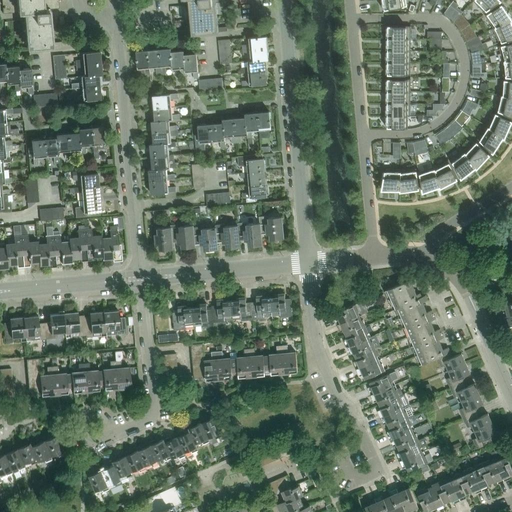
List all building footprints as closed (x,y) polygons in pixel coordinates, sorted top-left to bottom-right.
[(1,0),(3,14),(23,12),(24,21),(27,20),(29,49),(51,47),(48,19),(50,19),(50,10),(59,9),(58,1),(62,0),(61,0),(1,0)] [(188,0),(189,6),(192,5),(195,34),(216,32),(213,3),(215,3),(214,0),(188,0)] [(384,9),(384,10),(405,7),(403,0),(382,0),(383,3),(382,4),(383,9),(384,9)] [(501,1),(501,0),(500,0),(474,0),(473,1),(484,12),(492,7),(500,2),(501,1)] [(493,28),(511,21),(511,20),(511,18),(502,4),(487,14),(485,16),(493,28)] [(449,18),(455,9),(450,5),(444,14),(449,18)] [(457,26),(461,31),(470,24),(466,20),(457,26)] [(511,21),(493,28),(492,29),(499,43),(511,39),(511,21)] [(387,41),(410,41),(410,26),(387,26),(387,32),(386,32),(386,37),(387,37),(387,41)] [(467,41),(476,37),(474,31),(464,36),(467,41)] [(242,50),(267,48),(266,36),(249,38),(249,44),(242,45),(242,50)] [(476,37),(467,41),(469,47),(479,42),(476,37)] [(387,53),(410,53),(410,46),(410,41),(387,41),(387,44),(386,44),(386,50),(387,50),(387,53)] [(502,61),(511,60),(511,42),(499,46),(502,61)] [(171,52),(171,48),(159,50),(161,74),(166,74),(165,67),(172,66),(171,52)] [(264,60),(268,59),(267,48),(242,50),(243,55),(250,54),(251,61),(264,60)] [(159,50),(148,51),(149,68),(156,67),(156,75),(161,74),(159,50)] [(148,51),(136,52),(137,69),(145,68),(145,76),(150,75),(149,68),(148,51)] [(185,72),(184,55),(184,51),(171,52),(172,66),(172,69),(180,69),(181,76),(185,76),(185,72)] [(76,66),(101,64),(99,52),(82,54),(83,61),(76,61),(76,66)] [(387,65),(410,65),(410,53),(387,53),(387,56),(386,56),(386,62),(387,62),(387,65)] [(196,54),(184,55),(185,72),(193,71),(194,79),(199,78),(196,54)] [(264,60),(251,61),(247,61),(247,68),(240,68),(241,73),(248,73),(265,71),(264,60)] [(511,60),(502,61),(501,61),(503,77),(511,77),(511,60)] [(98,76),(102,76),(101,64),(76,66),(77,71),(84,70),(84,76),(84,77),(98,76)] [(387,75),(410,75),(410,65),(387,65),(387,68),(386,68),(386,74),(387,74),(387,75)] [(20,88),(19,70),(18,67),(6,68),(7,81),(6,81),(7,85),(14,84),(15,92),(16,92),(20,91),(20,88)] [(29,94),(33,94),(31,69),(19,70),(20,88),(28,87),(29,94)] [(265,71),(248,73),(248,80),(241,81),(242,86),(266,83),(265,71)] [(99,87),(98,76),(84,77),(84,76),(81,77),(82,84),(74,84),(75,89),(82,89),(99,87)] [(387,94),(410,94),(410,84),(410,80),(410,79),(400,79),(389,79),(387,79),(387,85),(386,85),(386,90),(387,90),(387,94)] [(503,95),(511,98),(511,80),(504,80),(500,80),(500,84),(504,85),(503,95)] [(100,100),(99,87),(82,89),(83,96),(75,97),(76,102),(100,100)] [(479,97),(481,91),(480,90),(472,88),(470,94),(479,97)] [(153,96),(154,109),(171,107),(170,99),(178,99),(178,94),(153,96)] [(387,106),(410,106),(410,94),(387,94),(387,97),(386,97),(386,103),(387,103),(387,106)] [(495,110),(511,117),(511,98),(503,95),(499,95),(497,104),(495,110)] [(465,105),(475,110),(478,104),(468,100),(465,105)] [(387,118),(408,118),(408,116),(410,116),(410,106),(387,106),(387,109),(385,109),(385,114),(387,115),(387,118)] [(154,109),(155,121),(169,120),(180,119),(180,114),(172,115),(171,107),(154,109)] [(0,109),(0,122),(6,122),(6,115),(13,114),(13,109),(0,109)] [(470,115),(469,115),(462,111),(459,115),(466,120),(470,115)] [(257,113),(259,130),(259,137),(264,137),(264,130),(271,129),(269,112),(257,113)] [(511,120),(495,113),(493,112),(487,126),(503,138),(504,138),(511,120)] [(244,118),(246,135),(247,138),(251,138),(251,131),(259,130),(257,113),(244,114),(244,118)] [(244,118),(234,119),(236,143),(241,143),(240,135),(246,135),(244,118)] [(385,121),(385,126),(387,127),(387,128),(396,128),(407,128),(408,118),(387,118),(387,121),(385,121)] [(224,137),(231,136),(231,144),(236,143),(234,119),(222,120),(222,123),(224,137)] [(169,127),(169,120),(155,121),(152,121),(153,133),(177,130),(177,126),(169,127)] [(455,120),(450,124),(459,132),(463,128),(455,120)] [(6,122),(0,122),(0,135),(4,135),(4,136),(19,134),(18,129),(10,130),(9,122),(6,122)] [(210,124),(212,142),(219,141),(220,148),(225,148),(224,137),(222,123),(210,124)] [(204,143),(212,142),(210,124),(197,126),(198,135),(195,135),(194,135),(196,151),(205,150),(204,143)] [(503,138),(487,126),(486,125),(478,139),(479,141),(492,152),(493,153),(503,138)] [(103,127),(92,128),(93,145),(94,159),(99,158),(98,149),(105,149),(103,127)] [(86,146),(93,145),(92,128),(79,129),(79,133),(81,150),(81,154),(86,153),(86,146)] [(441,132),(448,140),(453,137),(446,128),(441,132)] [(177,130),(153,133),(154,144),(171,142),(170,136),(178,136),(177,130)] [(79,133),(68,134),(70,159),(75,158),(75,151),(81,150),(79,133)] [(56,135),(56,139),(57,139),(58,152),(59,152),(65,152),(65,159),(70,159),(68,134),(56,135)] [(5,142),(4,136),(4,135),(0,135),(0,146),(13,146),(12,141),(5,142)] [(56,139),(44,140),(46,157),(54,156),(55,164),(60,163),(59,152),(58,152),(57,139),(56,139)] [(39,158),(46,157),(44,140),(32,141),(32,148),(33,158),(34,165),(39,165),(39,158)] [(464,151),(476,167),(476,168),(477,169),(490,154),(476,142),(475,140),(464,151)] [(150,144),(151,157),(168,155),(168,148),(175,147),(175,142),(171,142),(154,144),(150,144)] [(0,146),(0,158),(6,158),(6,151),(13,150),(13,146),(0,146)] [(461,153),(451,160),(461,179),(476,167),(464,151),(464,150),(461,153)] [(169,163),(168,155),(151,157),(153,169),(153,170),(166,168),(166,169),(177,168),(177,163),(169,163)] [(0,171),(4,171),(3,163),(11,162),(10,157),(6,158),(0,158),(0,171)] [(247,173),(265,171),(263,158),(239,160),(239,166),(246,165),(247,173)] [(457,179),(448,161),(434,168),(440,186),(440,188),(457,179)] [(440,186),(434,168),(434,167),(419,172),(422,192),(440,186)] [(167,175),(166,169),(166,168),(153,170),(153,169),(149,170),(150,181),(167,180),(175,179),(174,175),(167,175)] [(401,170),(400,190),(400,191),(419,189),(416,168),(401,170)] [(381,190),(400,190),(401,170),(401,169),(385,169),(384,173),(383,173),(382,177),(382,178),(383,179),(381,190)] [(5,178),(4,171),(0,171),(0,183),(1,183),(1,184),(13,183),(12,178),(5,178)] [(265,171),(247,173),(240,173),(240,178),(248,177),(248,185),(266,184),(265,171)] [(82,188),(99,186),(97,173),(86,174),(73,176),(73,181),(81,180),(82,188)] [(168,188),(167,180),(150,181),(151,194),(176,192),(175,187),(168,188)] [(0,183),(0,195),(2,195),(10,194),(9,190),(2,190),(1,184),(1,183),(0,183)] [(266,184),(248,185),(249,193),(242,194),(242,199),(247,198),(256,197),(267,196),(266,184)] [(83,200),(100,199),(99,186),(82,188),(74,188),(74,193),(82,192),(83,200)] [(2,195),(0,195),(0,211),(12,210),(11,201),(8,201),(8,194),(2,195)] [(101,216),(100,199),(83,200),(83,208),(76,209),(77,218),(101,216)] [(170,209),(153,210),(153,217),(170,216),(170,209)] [(259,224),(262,245),(261,235),(270,234),(270,239),(284,238),(282,217),(268,218),(268,216),(259,217),(259,224)] [(237,224),(240,247),(239,241),(246,241),(246,246),(262,245),(259,224),(246,225),(246,223),(237,224)] [(180,224),(170,225),(173,249),(172,243),(181,242),(182,248),(195,247),(195,245),(193,228),(193,225),(180,227),(180,224)] [(215,228),(217,249),(217,243),(226,243),(226,248),(240,247),(237,224),(237,226),(224,227),(224,225),(215,226),(215,228)] [(159,250),(173,249),(170,225),(170,227),(154,229),(156,245),(159,244),(159,250)] [(204,250),(217,249),(215,228),(202,229),(202,227),(193,228),(195,245),(203,245),(204,250)] [(102,256),(103,260),(101,236),(92,237),(92,230),(89,230),(85,231),(86,249),(93,248),(94,257),(102,256)] [(70,239),(72,263),(72,262),(72,259),(81,258),(80,249),(86,249),(85,231),(79,231),(78,231),(79,239),(70,239)] [(101,236),(103,260),(113,259),(112,250),(119,250),(117,231),(116,231),(110,231),(111,239),(102,239),(102,236),(101,236)] [(39,262),(39,265),(40,265),(38,245),(38,242),(29,243),(28,236),(21,237),(23,255),(29,254),(30,263),(39,262)] [(61,255),(62,263),(72,263),(70,239),(69,239),(69,242),(61,243),(61,236),(59,236),(53,237),(55,255),(61,255)] [(6,245),(8,268),(8,265),(17,264),(16,255),(23,255),(21,237),(14,237),(15,244),(6,245)] [(38,245),(40,265),(49,264),(48,256),(55,255),(53,237),(47,237),(46,237),(47,244),(38,245)] [(468,241),(473,251),(479,248),(474,238),(468,241)] [(416,295),(411,281),(410,280),(384,291),(393,310),(395,309),(419,365),(437,358),(450,352),(448,348),(443,350),(439,339),(444,337),(442,334),(443,334),(442,332),(441,332),(440,329),(435,331),(431,321),(435,318),(434,315),(434,313),(433,313),(432,310),(427,312),(422,302),(427,300),(424,291),(416,295)] [(284,299),(283,294),(277,294),(278,297),(270,298),(271,315),(279,315),(280,318),(292,317),(290,299),(284,299)] [(262,299),(262,296),(255,296),(256,303),(251,303),(252,320),(264,319),(264,316),(271,315),(270,298),(262,299)] [(245,304),(245,297),(238,298),(238,301),(230,302),(232,319),(240,318),(240,321),(252,320),(251,303),(245,304)] [(223,302),(223,299),(216,300),(217,306),(211,307),(211,310),(213,324),(225,323),(225,319),(232,319),(230,302),(223,302)] [(213,327),(213,324),(211,310),(206,310),(206,304),(199,305),(200,308),(192,308),(193,326),(201,325),(201,328),(213,327)] [(336,312),(340,324),(360,315),(355,304),(336,312)] [(178,312),(172,313),(174,331),(186,330),(185,326),(193,326),(192,308),(184,309),(183,306),(177,306),(178,312)] [(117,310),(103,312),(105,332),(111,331),(111,336),(125,334),(125,325),(124,318),(118,318),(117,310)] [(78,320),(77,312),(63,314),(65,333),(65,337),(71,337),(71,332),(79,331),(79,336),(85,336),(84,321),(83,319),(78,320)] [(89,321),(84,321),(85,336),(85,338),(92,337),(92,333),(99,332),(100,337),(106,336),(105,332),(103,312),(89,313),(89,321)] [(50,323),(44,323),(46,339),(57,338),(57,334),(65,333),(63,314),(49,315),(50,323)] [(340,324),(345,335),(365,326),(360,315),(340,324)] [(46,339),(44,323),(38,324),(37,316),(23,317),(26,341),(35,340),(46,339)] [(9,323),(4,323),(6,343),(13,342),(12,338),(20,337),(21,341),(26,341),(23,317),(9,319),(9,323)] [(132,317),(124,318),(125,325),(133,325),(132,317)] [(345,335),(350,346),(370,337),(365,326),(345,335)] [(178,333),(174,334),(159,335),(159,342),(175,341),(178,340),(178,333)] [(350,346),(355,357),(375,348),(370,337),(350,346)] [(284,373),(281,346),(276,347),(277,354),(269,355),(269,356),(271,374),(271,375),(284,373)] [(281,346),(284,373),(297,372),(295,353),(287,353),(287,346),(281,346)] [(355,357),(360,368),(379,359),(375,348),(355,357)] [(251,376),(249,349),(243,350),(244,357),(236,358),(236,359),(238,372),(238,378),(251,376)] [(271,374),(269,356),(263,357),(263,356),(255,356),(254,349),(249,349),(251,376),(265,375),(271,374)] [(115,362),(117,389),(131,388),(129,368),(121,368),(121,361),(122,358),(122,351),(114,352),(115,362)] [(204,361),(205,366),(205,372),(206,377),(206,381),(219,379),(216,352),(211,353),(211,360),(204,361)] [(238,372),(236,359),(230,360),(230,359),(222,359),(222,352),(216,352),(219,379),(232,378),(232,372),(238,372)] [(448,371),(466,363),(461,353),(452,357),(450,352),(437,358),(441,367),(446,365),(448,371)] [(384,370),(379,359),(360,368),(365,379),(384,370)] [(102,370),(102,372),(104,384),(104,390),(117,389),(115,362),(109,362),(110,370),(102,370)] [(463,376),(470,373),(466,363),(448,371),(451,377),(446,379),(450,388),(465,381),(463,376)] [(98,385),(104,384),(102,372),(97,372),(97,371),(89,371),(88,364),(83,365),(86,392),(99,391),(98,385)] [(71,373),(71,375),(72,387),(73,393),(86,392),(83,365),(78,365),(79,373),(71,373)] [(57,367),(52,368),(55,395),(68,394),(67,388),(72,387),(71,375),(66,375),(66,374),(58,375),(57,367)] [(41,393),(41,396),(55,395),(52,368),(47,368),(47,375),(39,376),(40,382),(41,387),(41,393)] [(369,382),(374,394),(394,385),(389,374),(369,382)] [(462,401),(479,393),(475,383),(468,386),(465,381),(450,388),(454,397),(459,395),(462,401)] [(433,393),(429,384),(424,386),(428,396),(433,393)] [(379,405),(399,396),(394,385),(374,394),(379,405)] [(476,407),(483,404),(479,393),(462,401),(464,407),(460,409),(464,418),(479,412),(476,407)] [(379,405),(384,416),(404,407),(399,396),(379,405)] [(439,410),(435,401),(430,403),(434,412),(439,410)] [(389,427),(408,418),(414,416),(409,405),(404,408),(404,407),(384,416),(389,427)] [(475,432),(492,424),(488,414),(481,417),(479,412),(464,418),(468,427),(472,425),(475,432)] [(204,418),(200,420),(210,441),(208,438),(215,435),(216,439),(222,436),(214,417),(206,421),(204,418)] [(413,429),(408,418),(389,427),(393,438),(413,429)] [(210,441),(200,420),(201,423),(193,426),(192,423),(187,425),(198,450),(199,450),(196,444),(202,441),(203,444),(210,441)] [(490,437),(497,434),(492,424),(475,432),(477,437),(473,439),(477,449),(492,442),(490,437)] [(181,432),(176,434),(186,456),(185,452),(191,450),(192,453),(198,450),(187,425),(190,432),(182,435),(181,432)] [(393,438),(398,449),(418,440),(413,429),(393,438)] [(186,456),(176,434),(177,437),(169,441),(168,437),(163,439),(172,458),(178,455),(179,458),(186,456)] [(58,457),(64,454),(56,435),(48,439),(46,436),(42,438),(51,459),(52,459),(50,456),(56,453),(58,457)] [(34,441),(29,443),(37,462),(44,459),(45,462),(51,459),(42,438),(43,441),(35,444),(34,441)] [(154,440),(149,442),(159,464),(159,463),(158,460),(164,458),(165,461),(172,458),(163,439),(155,443),(154,440)] [(291,440),(285,442),(290,454),(296,451),(291,440)] [(398,449),(403,460),(423,451),(418,440),(398,449)] [(159,464),(149,442),(150,445),(143,448),(141,445),(137,447),(146,469),(147,469),(145,466),(151,463),(153,466),(159,464)] [(285,442),(280,445),(285,456),(290,454),(285,442)] [(31,465),(37,462),(29,443),(21,447),(20,443),(15,445),(25,467),(24,464),(30,461),(31,465)] [(461,448),(458,443),(450,447),(452,452),(461,448)] [(7,449),(2,451),(12,473),(11,470),(17,467),(18,470),(25,467),(15,445),(15,446),(16,449),(8,452),(7,449)] [(280,445),(274,447),(279,458),(285,456),(280,445)] [(128,451),(124,453),(134,475),(134,474),(132,471),(139,469),(140,472),(146,469),(137,447),(136,447),(138,451),(130,454),(128,451)] [(274,447),(269,449),(274,461),(279,458),(274,447)] [(492,453),(494,458),(502,478),(511,473),(511,469),(505,453),(503,448),(492,453)] [(269,449),(263,452),(268,463),(274,461),(269,449)] [(12,473),(2,451),(4,454),(0,455),(0,479),(1,482),(0,478),(0,474),(4,472),(6,476),(12,473)] [(425,455),(423,451),(403,460),(408,471),(433,460),(430,453),(425,455)] [(263,452),(258,454),(263,466),(268,463),(263,452)] [(134,475),(124,453),(125,456),(117,459),(116,456),(111,458),(122,483),(123,483),(120,477),(126,474),(127,477),(134,475)] [(263,466),(258,454),(252,457),(257,468),(263,466)] [(105,465),(100,467),(110,489),(109,485),(115,483),(116,486),(122,483),(111,458),(114,465),(106,468),(105,465)] [(491,482),(502,478),(494,458),(483,462),(491,482)] [(483,462),(472,467),(480,487),(491,482),(483,462)] [(186,474),(184,470),(183,466),(177,468),(179,472),(181,476),(186,474)] [(103,492),(110,489),(100,467),(101,470),(93,474),(92,471),(87,473),(95,491),(102,488),(103,492)] [(472,467),(461,472),(469,492),(480,487),(472,467)] [(458,497),(469,492),(461,472),(450,477),(458,497)] [(176,481),(174,475),(166,478),(169,484),(176,481)] [(287,475),(281,477),(286,489),(292,486),(287,475)] [(281,491),(286,489),(281,477),(276,480),(281,491)] [(450,477),(439,482),(447,502),(458,497),(450,477)] [(275,494),(276,493),(281,491),(276,480),(270,482),(275,494)] [(270,496),(272,495),(275,494),(270,482),(265,485),(270,496)] [(439,482),(428,486),(436,506),(447,502),(439,482)] [(40,485),(34,488),(36,494),(42,492),(40,485)] [(281,491),(285,500),(286,502),(299,497),(303,495),(298,485),(292,488),(291,487),(281,491)] [(436,506),(428,486),(416,491),(425,511),(436,506)] [(398,492),(406,511),(407,511),(418,507),(409,487),(398,492)] [(406,511),(398,492),(387,497),(393,511),(406,511)] [(304,507),(299,497),(286,502),(285,500),(276,504),(280,511),(287,508),(289,511),(296,509),(297,511),(304,507)] [(376,502),(380,511),(393,511),(387,497),(376,502)] [(380,511),(376,502),(365,507),(367,511),(380,511)]
